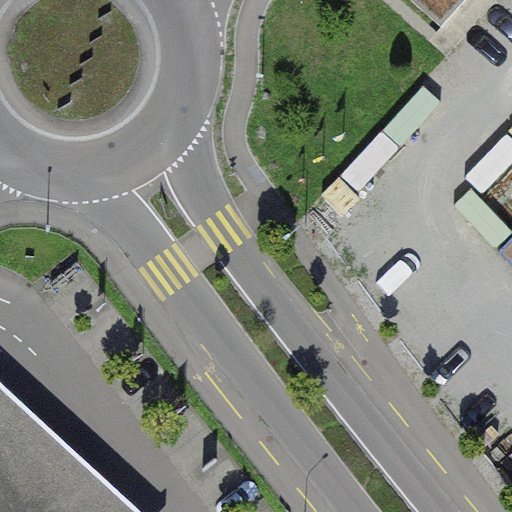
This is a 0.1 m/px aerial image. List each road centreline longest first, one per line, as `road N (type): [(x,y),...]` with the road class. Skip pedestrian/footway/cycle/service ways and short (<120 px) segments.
road 1 (primary): [(443,511),(202,180),(187,99)]
road 2 (primary): [(95,166),(367,511)]
